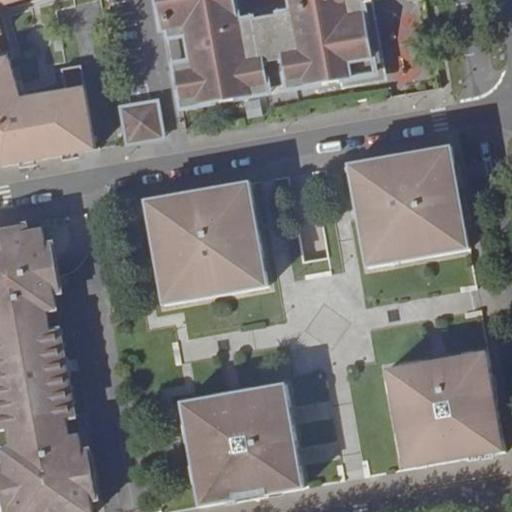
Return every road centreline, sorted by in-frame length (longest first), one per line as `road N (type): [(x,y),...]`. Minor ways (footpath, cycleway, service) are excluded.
road 1 (residential): [(511,113),(0,199)]
road 2 (residential): [(511,483),(353,511)]
